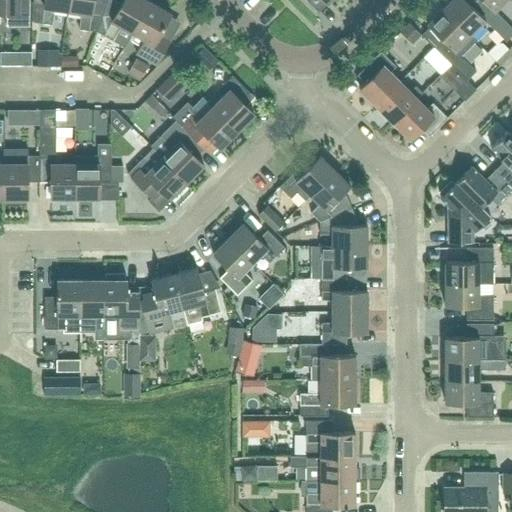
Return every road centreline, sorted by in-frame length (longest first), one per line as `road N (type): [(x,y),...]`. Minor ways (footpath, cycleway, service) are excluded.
road 1 (residential): [(308,117),(288,121),(169,237),(0,238)]
road 2 (residential): [(406,431),(401,182)]
road 3 (residential): [(401,182),(511,81)]
